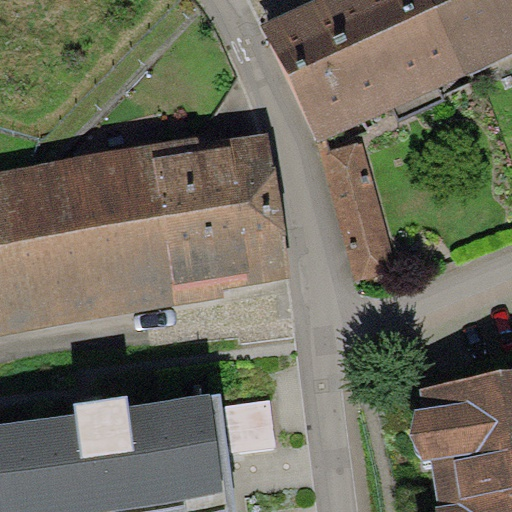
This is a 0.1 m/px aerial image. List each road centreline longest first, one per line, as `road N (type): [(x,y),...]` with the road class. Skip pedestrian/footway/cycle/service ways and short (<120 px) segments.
road 1 (residential): [(229,0),(292,141),(317,326)]
road 2 (residential): [(317,326),(511,257)]
road 3 (residential): [(317,326),(342,511)]
